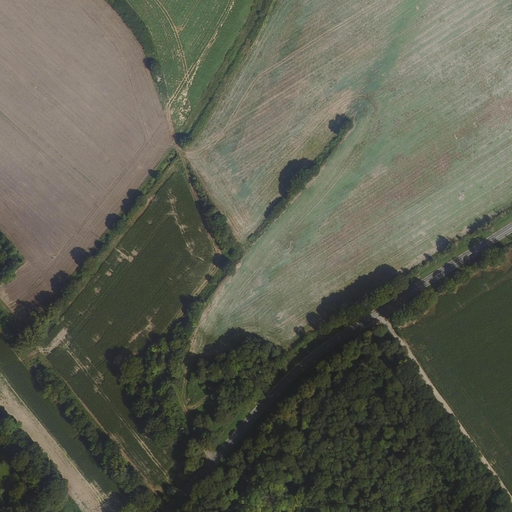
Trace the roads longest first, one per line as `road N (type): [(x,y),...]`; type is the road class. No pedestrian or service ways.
road 1 (secondary): [(168,511),(299,368),(511,226)]
road 2 (track): [(211,463),(169,367),(172,331),(221,261),(177,144)]
road 3 (track): [(380,311),(511,489)]
